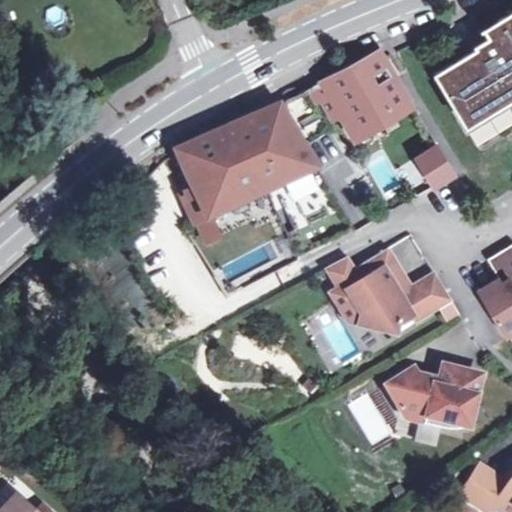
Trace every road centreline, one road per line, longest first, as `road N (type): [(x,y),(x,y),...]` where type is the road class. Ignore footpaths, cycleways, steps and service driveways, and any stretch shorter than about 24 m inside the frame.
road 1 (primary): [(0,241),(147,126),(214,85)]
road 2 (unknown): [(449,257),(423,220),(396,218),(248,289)]
road 3 (primary): [(214,85),(401,0)]
